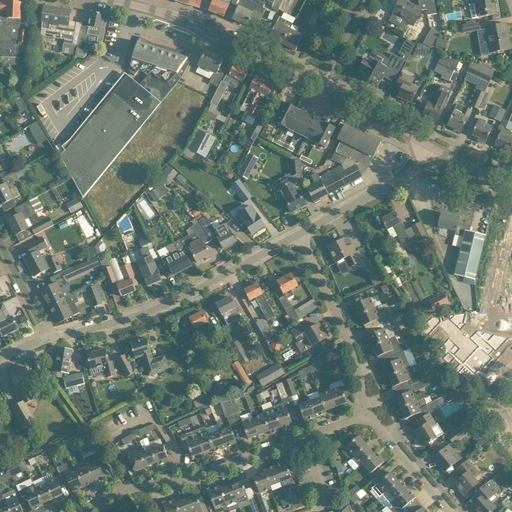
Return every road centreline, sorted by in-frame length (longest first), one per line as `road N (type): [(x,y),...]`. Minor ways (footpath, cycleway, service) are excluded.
road 1 (residential): [(48,337),(144,314),(300,233)]
road 2 (residential): [(79,511),(309,437)]
road 3 (secondary): [(322,86),(192,25),(108,0)]
road 4 (residential): [(368,413),(300,233)]
road 5 (residential): [(300,233),(404,178),(424,145)]
road 6 (residential): [(449,511),(368,413)]
